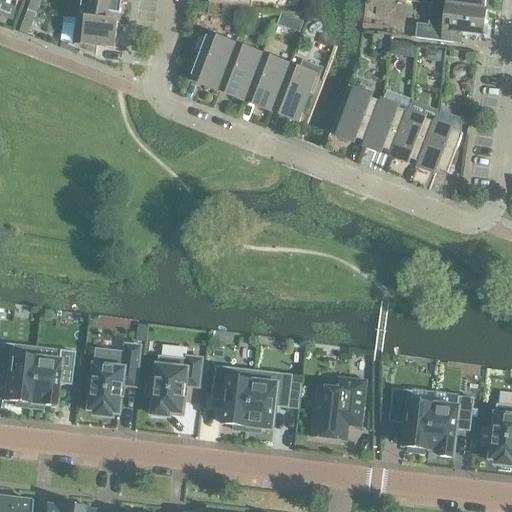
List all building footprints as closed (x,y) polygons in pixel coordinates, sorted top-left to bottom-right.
[(19,0),(0,0),(0,14),(12,19),(19,0)] [(42,0),(32,0),(28,12),(37,15),(43,0),(42,0)] [(107,0),(81,0),(79,20),(118,26),(120,15),(121,15),(123,1),(121,1),(121,2),(107,0)] [(210,0),(210,4),(225,6),(240,8),(252,10),(253,0),(210,0)] [(447,6),(485,11),(485,0),(432,0),(432,4),(447,6)] [(239,19),(240,8),(225,6),(223,17),(239,19)] [(488,11),(485,11),(447,6),(444,30),(419,27),(418,39),(453,44),(455,33),(484,37),(488,11)] [(30,33),(37,15),(28,12),(21,30),(30,33)] [(282,14),(278,24),(286,27),(290,17),(282,14)] [(115,50),(118,26),(79,20),(75,48),(69,45),(69,47),(97,57),(98,48),(115,50)] [(219,93),(221,88),(220,88),(236,47),(219,41),(218,42),(207,38),(206,40),(200,38),(194,52),(201,55),(192,77),(209,84),(207,88),(219,93)] [(415,59),(417,45),(391,41),(389,56),(415,59)] [(248,99),(247,98),(263,57),(246,51),(245,52),(236,49),(236,47),(220,88),(221,88),(236,94),(234,98),(245,103),(246,103),(248,99)] [(425,61),(441,63),(443,52),(426,49),(425,61)] [(263,57),(247,98),(248,99),(262,104),(261,109),(273,113),(274,109),(289,67),(273,61),(272,63),(263,59),(263,57)] [(313,95),(319,79),(323,69),(303,61),(299,73),(290,69),(290,68),(289,67),(274,109),(289,114),(288,119),(300,124),(311,94),(313,95)] [(367,144),(382,104),(381,104),(372,100),(372,99),(371,98),(375,88),(357,81),(347,108),(349,108),(338,138),(350,143),(351,138),(366,144),(367,144)] [(394,154),(409,114),(408,114),(399,111),(399,109),(382,102),(381,104),(382,104),(367,144),(366,144),(365,148),(377,153),(378,148),(393,154),(394,154)] [(436,125),(435,124),(436,123),(438,117),(439,112),(413,102),(408,114),(409,114),(394,154),(393,154),(391,159),(403,163),(405,159),(420,164),(421,165),(436,125)] [(436,125),(421,165),(420,164),(418,169),(430,173),(432,169),(448,175),(464,135),(453,131),(453,130),(436,123),(435,124),(436,125)] [(148,327),(138,326),(137,342),(146,343),(148,327)] [(0,344),(0,377),(7,378),(4,402),(16,403),(16,408),(29,410),(35,359),(12,356),(13,346),(0,344)] [(89,378),(87,399),(91,400),(89,413),(95,414),(94,418),(115,421),(115,416),(121,417),(124,388),(137,389),(142,348),(126,346),(125,353),(96,350),(94,366),(93,379),(89,378)] [(35,359),(29,410),(43,411),(43,407),(55,408),(57,384),(70,386),(74,353),(60,352),(58,362),(35,359)] [(153,380),(150,399),(155,399),(153,416),(170,419),(170,414),(182,415),(184,399),(185,399),(186,387),(200,389),(203,360),(188,359),(188,361),(159,358),(157,380),(153,380)] [(217,368),(213,400),(226,402),(223,425),(235,427),(234,432),(248,433),(254,373),(217,368)] [(254,373),(248,433),(261,435),(261,430),(273,431),(276,408),(299,410),(303,378),(254,373)] [(318,388),(312,438),(347,442),(348,427),(362,429),(367,383),(340,379),(339,391),(318,388)] [(393,390),(389,424),(408,426),(405,448),(409,448),(408,454),(425,456),(425,450),(429,450),(434,407),(411,404),(413,392),(393,390)] [(434,407),(429,450),(441,452),(441,457),(453,458),(456,431),(470,433),(472,418),(473,410),(474,400),(459,398),(458,409),(434,407)] [(382,403),(381,416),(387,417),(389,404),(382,403)] [(488,448),(492,448),(491,461),(497,461),(496,466),(511,467),(511,407),(497,406),(495,428),(491,428),(488,448)] [(0,498),(0,511),(8,511),(9,500),(0,498)] [(30,511),(32,502),(9,500),(8,511),(30,511)]
